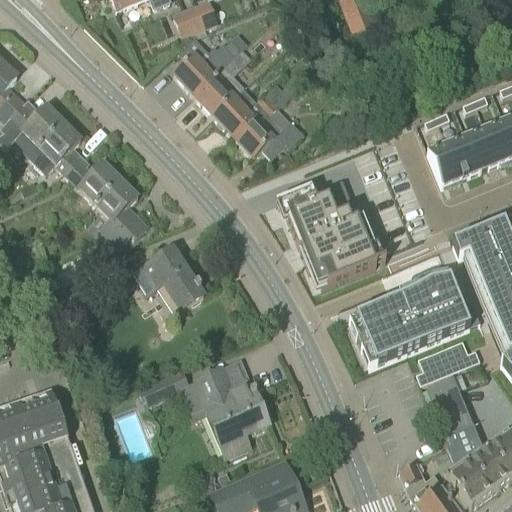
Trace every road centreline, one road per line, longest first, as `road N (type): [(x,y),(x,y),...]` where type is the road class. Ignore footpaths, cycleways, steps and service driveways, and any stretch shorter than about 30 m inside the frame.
road 1 (secondary): [(373,511),(311,359),(259,263),(13,0)]
road 2 (residential): [(511,192),(437,220),(404,141)]
